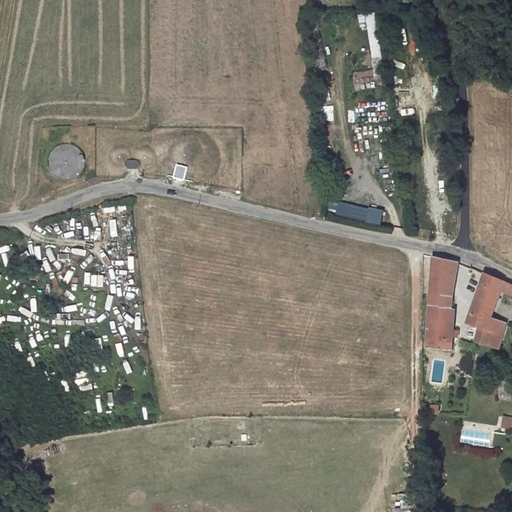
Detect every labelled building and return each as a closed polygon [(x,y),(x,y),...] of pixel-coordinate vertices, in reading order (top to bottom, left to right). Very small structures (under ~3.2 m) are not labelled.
[(376,11),(367,13),(374,58),(383,57),(376,11)] [(359,14),(362,30),(369,29),(366,13),(359,14)] [(382,58),(373,59),(374,66),(384,65),(382,58)] [(84,170),(86,163),(85,157),(83,152),(79,148),(74,145),(68,144),(63,145),(57,147),(53,151),(50,156),(49,161),(51,168),(54,174),(60,178),(67,180),(74,179),(80,175),(84,170)] [(130,160),(126,162),(126,167),(129,169),(137,170),(140,167),(140,163),(138,160),(130,160)] [(118,219),(111,220),(112,237),(119,236),(118,219)] [(87,255),(89,249),(74,247),(73,253),(87,255)] [(455,353),(458,347),(455,348),(456,339),(460,339),(460,333),(457,332),(459,311),(455,311),(461,266),(457,264),(436,261),(429,351),(455,353)] [(479,279),(481,273),(471,270),(470,276),(479,279)] [(105,286),(105,274),(86,274),(87,286),(105,286)] [(487,345),(494,318),(501,292),(511,295),(511,286),(508,284),(486,276),(472,325),(479,328),(483,328),(480,342),(487,345)] [(507,322),(494,318),(487,345),(500,350),(507,322)] [(67,379),(63,381),(68,392),(73,390),(67,379)] [(499,390),(498,399),(509,400),(510,391),(499,390)] [(430,404),(430,415),(441,415),(440,404),(430,404)] [(511,429),(511,416),(503,415),(501,427),(511,429)]
